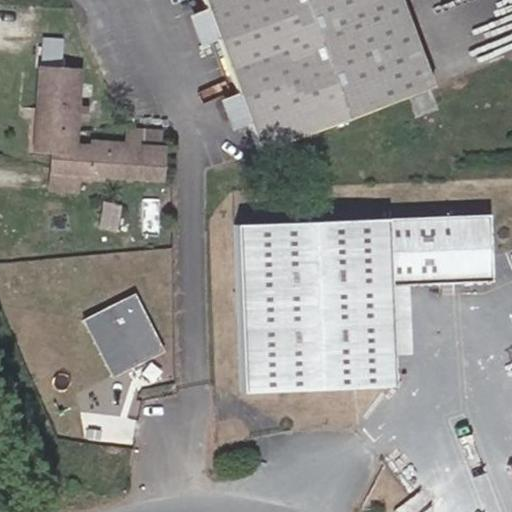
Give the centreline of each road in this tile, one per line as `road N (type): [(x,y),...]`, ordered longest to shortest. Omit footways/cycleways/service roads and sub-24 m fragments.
road 1 (unknown): [(191,511),(208,345),(202,140),(149,0)]
road 2 (unknown): [(297,511),(340,446),(439,377),(449,360),(447,308)]
